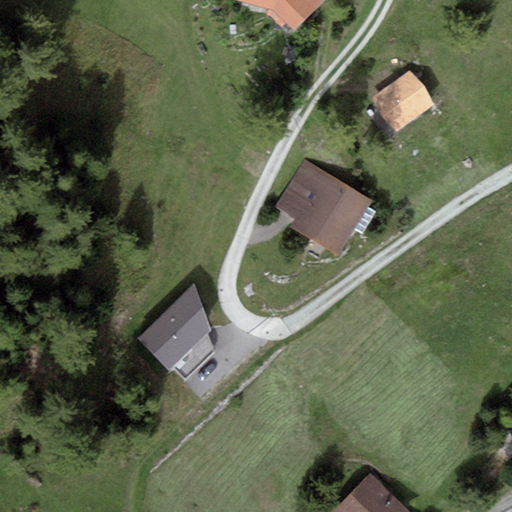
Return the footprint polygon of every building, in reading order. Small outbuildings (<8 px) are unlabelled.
[(234,0),(235,2),(268,8),(264,14),(290,35),(324,0),(234,0)] [(299,49),(289,46),(285,59),(295,62),(299,49)] [(410,73),(371,98),(394,133),(433,107),(410,73)] [(373,206),(305,160),(272,209),(295,224),(290,232),(336,262),(373,206)] [(212,337),(193,286),(135,338),(163,375),(171,369),(183,382),(214,356),(208,340),(212,337)] [(401,511),(369,478),(332,511),(401,511)]
